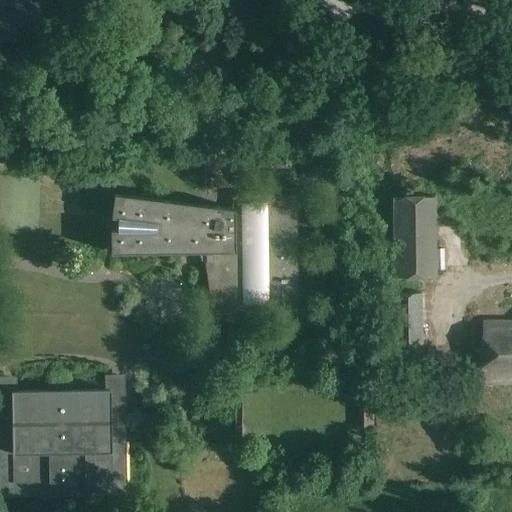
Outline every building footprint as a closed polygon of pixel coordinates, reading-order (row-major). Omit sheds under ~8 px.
[(0,0),(0,42),(15,42),(15,28),(37,27),(36,13),(58,13),(57,0),(0,0)] [(277,120),(282,142),(320,133),(315,111),(277,120)] [(205,207),(114,196),(111,217),(117,218),(117,230),(110,230),(111,252),(196,251),(196,252),(205,251),(205,263),(204,263),(212,312),(246,312),(246,310),(243,310),(243,303),(244,303),(244,302),(265,302),(265,310),(264,310),(264,311),(302,311),(302,309),(298,309),(298,282),(302,282),(302,281),(298,281),(297,253),(301,253),(301,252),(297,252),(297,224),(301,224),(301,223),(297,223),(296,196),(301,196),(301,194),(262,195),(262,196),(264,196),(264,204),(243,204),(242,202),(241,202),(241,213),(235,214),(235,209),(205,206),(205,207)] [(393,197),(394,277),(433,277),(432,197),(393,197)] [(424,315),(436,315),(436,284),(424,284),(424,315)] [(398,294),(398,321),(398,363),(418,363),(418,294),(398,294)] [(511,325),(481,326),(480,387),(511,386),(511,325)] [(0,496),(124,496),(123,376),(120,376),(120,377),(106,377),(106,390),(13,391),(13,380),(0,379),(0,496)] [(375,419),(388,417),(384,391),(370,394),(375,419)]
